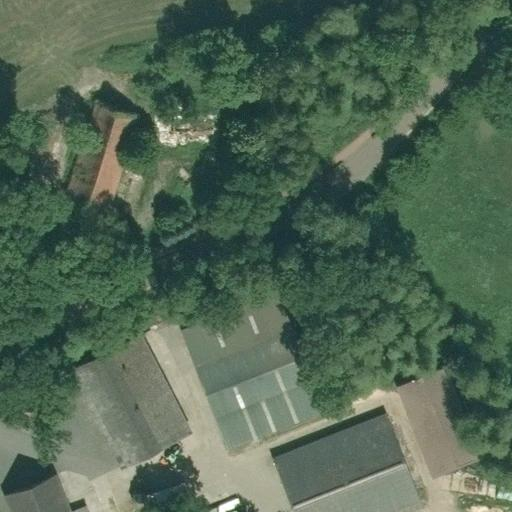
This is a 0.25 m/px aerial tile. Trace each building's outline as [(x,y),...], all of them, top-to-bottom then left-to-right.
[(139,117),(102,105),(70,204),(107,216),(139,117)] [(222,113),(161,113),(162,142),(222,141),(222,113)] [(284,289),(189,326),(235,445),(330,408),(284,289)] [(195,427),(145,333),(76,370),(126,464),(195,427)] [(492,451),(457,362),(405,382),(440,471),(492,451)] [(389,411),(278,453),(300,511),(410,511),(426,506),(389,411)] [(75,507),(62,472),(11,491),(18,511),(93,511),(90,501),(75,507)]
